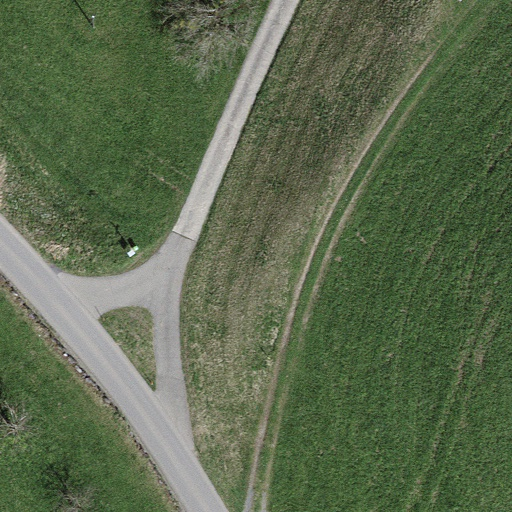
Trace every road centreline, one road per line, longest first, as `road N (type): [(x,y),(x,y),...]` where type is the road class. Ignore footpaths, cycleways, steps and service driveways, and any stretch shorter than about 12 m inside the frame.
road 1 (track): [(302,0),(127,394)]
road 2 (unclassified): [(0,256),(127,394),(204,511)]
